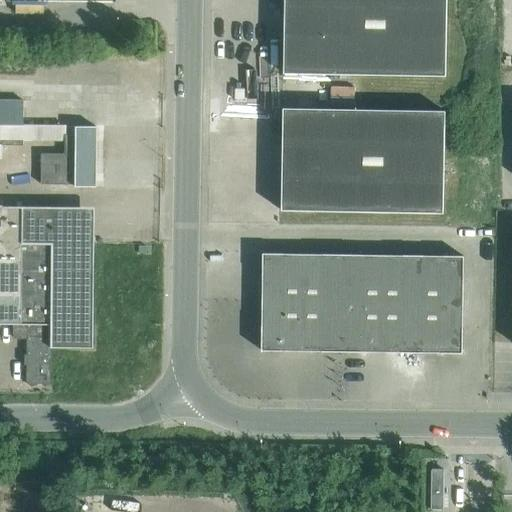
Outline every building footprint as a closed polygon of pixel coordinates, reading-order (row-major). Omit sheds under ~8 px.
[(445,0),(283,0),(282,73),(444,76),(445,0)] [(0,144),(22,145),(22,140),(64,140),(64,154),(40,153),(40,184),(74,184),(74,186),(95,187),(95,127),(65,126),(65,125),(22,125),(22,100),(0,99),(0,144)] [(442,213),(444,111),(281,108),(280,210),(442,213)] [(51,296),(51,272),(51,256),(51,243),(21,243),(21,208),(1,207),(1,206),(0,206),(0,323),(26,324),(26,384),(50,384),(51,296)] [(51,296),(50,348),(92,348),(93,239),(94,208),(21,208),(21,228),(21,243),(51,243),(51,247),(51,256),(51,272),(51,296)] [(342,303),(342,254),(262,253),(261,302),(342,303)] [(382,303),(382,255),(342,254),(342,303),(382,303)] [(422,304),(422,255),(382,255),(382,303),(422,304)] [(463,256),(422,255),(422,304),(462,305),(463,256)] [(341,351),(342,303),(261,302),(260,350),(341,351)] [(381,352),(382,303),(342,303),(341,351),(381,352)] [(421,353),(422,304),(382,303),(381,352),(421,353)] [(462,353),(462,305),(422,304),(421,353),(462,353)] [(429,467),(428,505),(444,506),(445,468),(429,467)]
